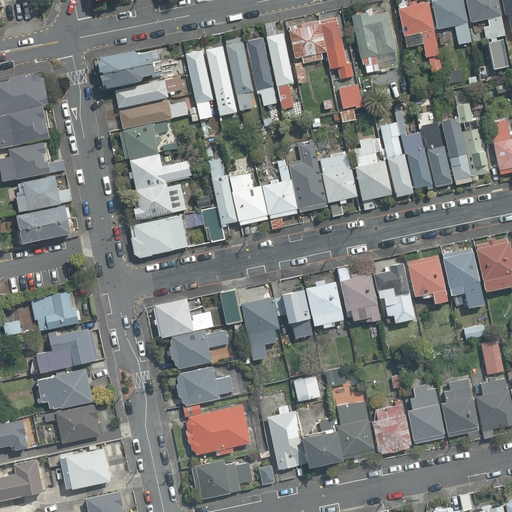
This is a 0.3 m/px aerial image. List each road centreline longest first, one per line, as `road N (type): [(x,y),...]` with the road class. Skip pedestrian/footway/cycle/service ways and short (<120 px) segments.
road 1 (residential): [(511,201),(117,284)]
road 2 (residential): [(511,455),(247,511)]
road 3 (residential): [(117,284),(73,37)]
road 4 (residential): [(164,511),(117,284)]
road 5 (tertiary): [(73,37),(262,0)]
